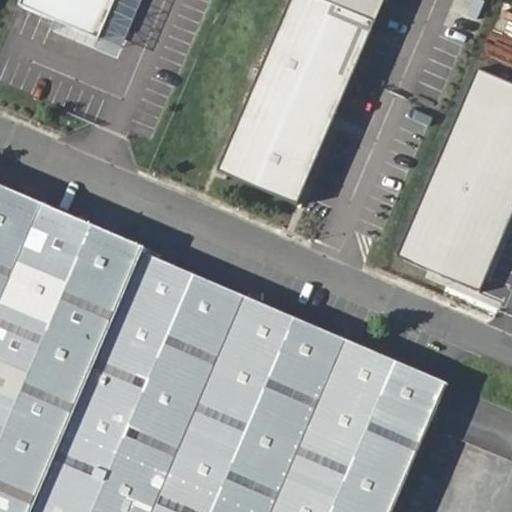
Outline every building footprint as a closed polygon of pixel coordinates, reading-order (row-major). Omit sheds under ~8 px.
[(105,0),(33,0),(31,5),(91,32),(105,0)] [(277,0),(203,164),(282,200),(372,0),(277,0)] [(511,80),(483,68),(401,260),(484,294),(511,227),(511,80)] [(0,511),(147,511),(239,297),(0,195),(0,511)] [(147,511),(383,511),(440,385),(239,297),(147,511)]
